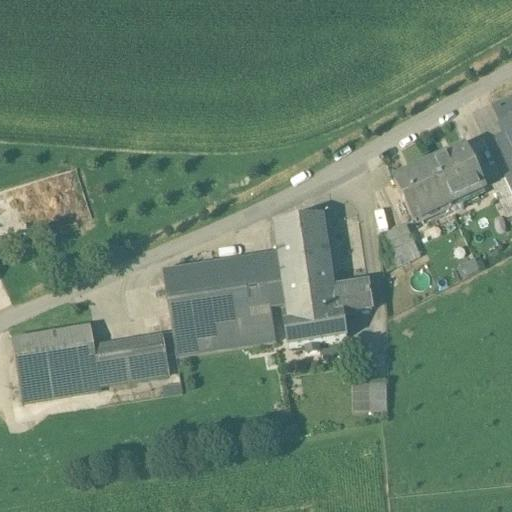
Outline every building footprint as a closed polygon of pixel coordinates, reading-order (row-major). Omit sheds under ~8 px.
[(511,127),(503,132),(507,141),(500,145),(511,170),(511,127)] [(465,150),(429,167),(449,209),(485,193),(465,150)] [(449,209),(429,167),(394,183),(413,226),(449,209)] [(511,218),(511,198),(504,183),(492,189),(507,221),(511,218)] [(323,220),(273,228),(278,257),(287,311),(289,325),(338,317),(334,292),(323,220)] [(423,262),(408,228),(385,239),(401,272),(423,262)] [(278,257),(162,275),(176,362),(276,347),(270,313),(281,312),(287,311),(278,257)] [(368,287),(334,292),(338,317),(342,316),(342,318),(372,314),(368,287)] [(338,317),(289,325),(287,311),(281,312),(288,352),(346,342),(342,318),(342,316),(338,317)] [(91,331),(11,344),(21,403),(101,390),(94,353),(91,331)] [(162,342),(94,353),(101,390),(168,379),(162,342)] [(386,386),(369,387),(370,414),(387,414),(386,386)] [(370,414),(369,387),(352,387),(352,415),(370,414)]
